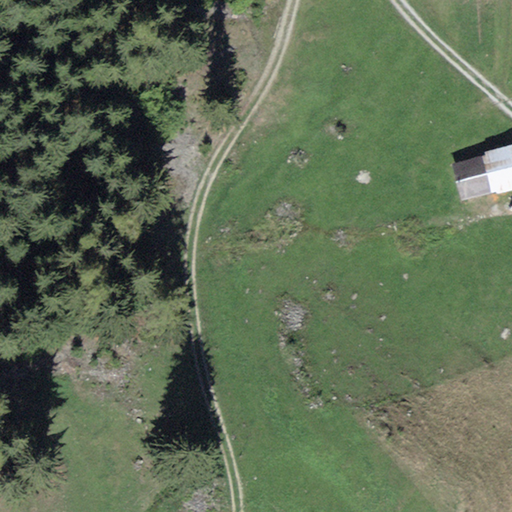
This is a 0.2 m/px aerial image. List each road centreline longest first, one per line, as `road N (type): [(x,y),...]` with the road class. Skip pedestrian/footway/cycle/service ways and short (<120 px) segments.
road 1 (track): [(295,0),(275,74),(202,198),(191,260),(204,386),(229,452),(239,511)]
road 2 (track): [(511,106),(402,0)]
